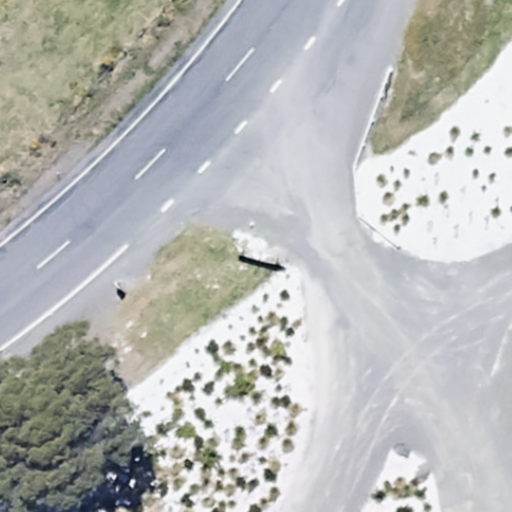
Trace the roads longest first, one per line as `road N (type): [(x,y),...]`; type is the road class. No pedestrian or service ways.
road 1 (track): [(360,0),(305,244),(428,511)]
road 2 (tertiary): [(302,0),(232,116),(54,282),(0,316)]
